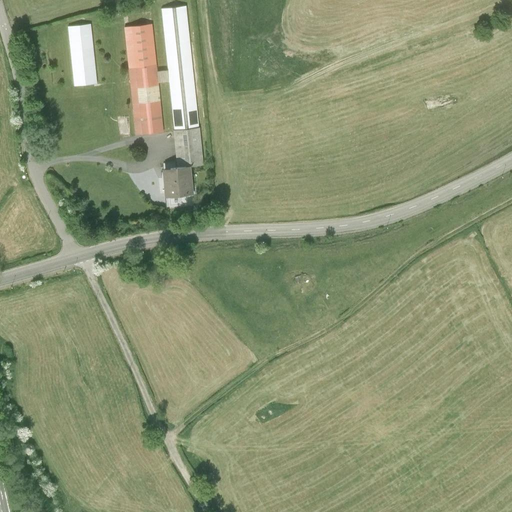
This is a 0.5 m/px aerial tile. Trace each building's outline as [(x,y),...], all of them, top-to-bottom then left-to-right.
[(171,84),(175,129),(200,126),(188,4),(162,7),(168,66),(157,67),(153,24),(126,27),(136,134),(165,131),(161,85),(171,84)] [(93,24),(69,27),(75,84),(99,81),(93,24)] [(200,126),(175,129),(178,167),(191,166),(204,164),(200,126)] [(165,196),(193,194),(191,166),(178,167),(163,168),(165,196)] [(193,194),(165,196),(166,208),(194,206),(193,194)]
